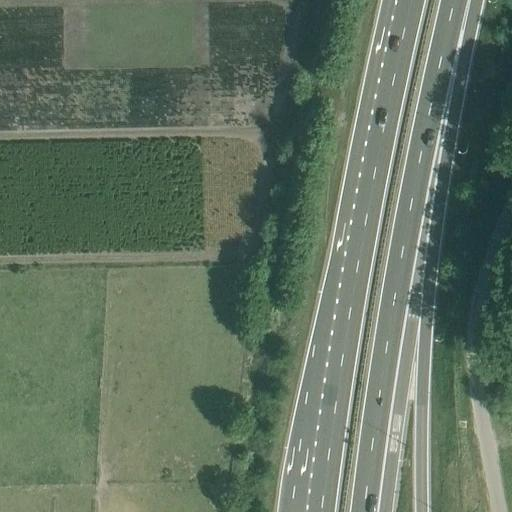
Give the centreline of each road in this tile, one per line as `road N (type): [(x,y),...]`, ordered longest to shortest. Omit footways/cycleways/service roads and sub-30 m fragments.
road 1 (trunk): [(363,511),(401,255),(454,0)]
road 2 (trunk): [(409,0),(358,252),(320,511)]
road 3 (trunk): [(424,511),(427,307),(465,0)]
road 4 (unclassified): [(497,511),(471,326),(511,206)]
